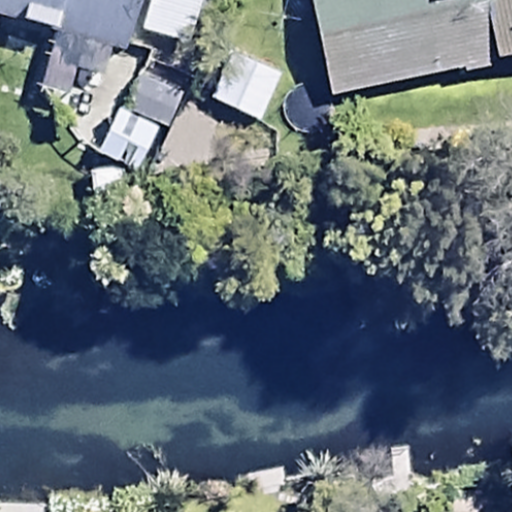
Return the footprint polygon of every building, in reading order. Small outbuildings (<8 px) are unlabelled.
[(129,0),(0,0),(0,18),(114,52),(129,0)] [(195,0),(144,0),(137,30),(185,42),(195,0)] [(511,0),(305,0),(321,91),(483,59),(479,43),(511,36),(511,0)] [(278,76),(225,49),(201,97),(255,123),(278,76)] [(161,128),(113,105),(92,148),(140,171),(161,128)]
